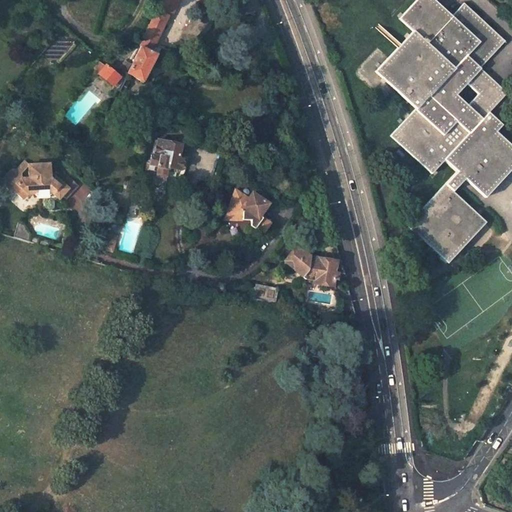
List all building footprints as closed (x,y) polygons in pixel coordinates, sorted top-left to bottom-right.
[(456,173),(462,179),(482,198),(511,166),(511,149),(495,132),(502,125),(488,112),(506,93),(480,67),(506,41),(466,1),(453,15),(437,0),(418,0),(402,17),(415,30),(377,69),(416,108),(390,134),(430,173),(443,160),(456,173)] [(137,44),(139,44),(151,47),(166,15),(154,9),(137,44)] [(43,20),(49,26),(54,20),(47,15),(43,20)] [(157,49),(139,44),(125,73),(141,80),(157,49)] [(100,74),(117,89),(123,92),(128,83),(123,80),(107,66),(100,74)] [(106,122),(117,124),(119,116),(108,114),(106,122)] [(296,139),(294,152),(312,156),(310,148),(309,141),(296,139)] [(180,159),(177,159),(180,144),(164,141),(164,143),(153,141),(149,159),(147,159),(144,161),(143,167),(145,170),(153,172),(155,171),(157,171),(157,174),(159,177),(163,178),(167,176),(168,170),(175,172),(179,170),(180,159)] [(47,175),(47,164),(25,164),(25,178),(17,178),(8,189),(21,199),(26,193),(30,193),(33,190),(50,190),(53,194),(58,199),(68,190),(57,179),(54,182),(47,175)] [(406,223),(445,262),(482,223),(450,191),(462,179),(456,173),(406,223)] [(224,211),(223,221),(251,221),(251,226),(255,228),(257,226),(261,216),(271,202),(251,190),(247,196),(234,188),(230,195),(227,203),(224,211)] [(271,223),(261,216),(257,226),(265,231),(271,223)] [(117,239),(108,238),(106,246),(114,247),(117,239)] [(307,280),(314,279),(314,283),(334,288),(335,280),(338,280),(339,273),(345,275),(340,257),(331,260),(319,257),(318,260),(312,258),(314,252),(298,248),(286,263),(307,280)] [(246,285),(245,286),(243,296),(269,301),(272,290),(246,285)]
